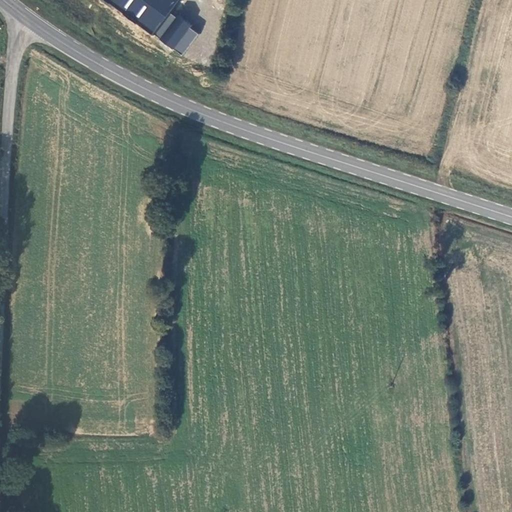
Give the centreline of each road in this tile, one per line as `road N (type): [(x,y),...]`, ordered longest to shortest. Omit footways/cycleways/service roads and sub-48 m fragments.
road 1 (secondary): [(511,215),(189,109),(26,19)]
road 2 (unclassified): [(26,19),(15,53),(0,269)]
